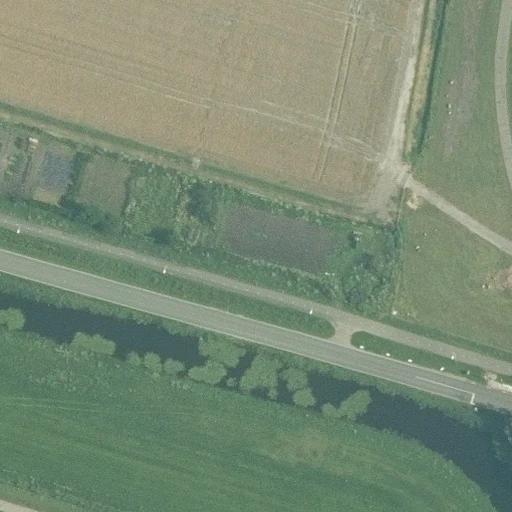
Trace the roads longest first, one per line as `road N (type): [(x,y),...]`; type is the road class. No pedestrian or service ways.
road 1 (tertiary): [(511,406),(0,262)]
road 2 (track): [(404,181),(511,248)]
